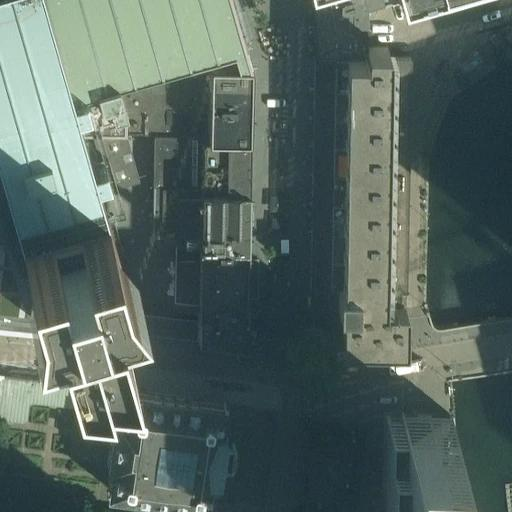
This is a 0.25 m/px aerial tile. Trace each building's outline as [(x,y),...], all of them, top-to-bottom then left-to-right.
[(49,13),(45,0),(0,0),(0,326),(52,332),(59,333),(47,293),(22,300),(26,262),(18,235),(105,207),(101,192),(117,186),(109,156),(92,161),(85,137),(82,128),(49,13)] [(45,0),(49,13),(82,128),(125,132),(125,109),(117,79),(188,59),(250,60),(233,0),(45,0)] [(390,0),(313,0),(316,24),(348,25),(368,25),(368,6),(390,0)] [(441,0),(402,0),(405,10),(441,0)] [(367,57),(367,47),(367,32),(368,25),(348,25),(316,24),(315,56),(367,57)] [(407,290),(409,174),(411,58),(388,57),(388,47),(367,47),(367,57),(315,56),(314,113),(315,113),(315,115),(312,316),(314,316),(314,325),(342,325),(342,341),(404,342),(405,304),(400,304),(400,289),(407,290)] [(117,79),(125,109),(144,109),(144,133),(154,133),(177,133),(249,135),(251,60),(250,60),(188,59),(117,79)] [(144,109),(125,109),(125,132),(144,133),(144,109)] [(248,186),(249,137),(249,135),(177,133),(154,133),(153,184),(248,186)] [(247,243),(248,188),(248,186),(153,184),(152,233),(175,234),(175,242),(247,243)] [(22,300),(47,293),(59,333),(128,339),(131,335),(134,330),(136,327),(137,325),(138,322),(132,301),(123,269),(137,265),(115,240),(105,207),(18,235),(26,262),(22,300)] [(247,243),(175,242),(174,299),(198,302),(198,310),(246,311),(246,302),(247,302),(247,300),(246,300),(247,253),(247,251),(247,243)] [(138,301),(132,301),(138,322),(137,325),(136,327),(134,330),(198,338),(198,334),(198,328),(198,317),(141,311),(138,301)] [(246,311),(198,310),(198,317),(198,328),(198,334),(245,340),(246,327),(246,311)] [(128,339),(59,333),(52,332),(52,335),(52,338),(53,340),(54,342),(57,346),(62,349),(67,351),(73,353),(80,353),(88,353),(96,353),(104,351),(109,350),(114,348),(121,344),(124,342),(127,340),(128,339)] [(0,373),(0,418),(24,422),(27,419),(29,404),(32,402),(66,406),(80,408),(98,410),(101,408),(110,401),(122,403),(124,390),(86,385),(86,384),(82,384),(45,379),(40,378),(40,379),(3,374),(3,373),(0,373)] [(124,390),(122,403),(120,413),(116,412),(114,423),(108,465),(112,465),(109,489),(211,504),(212,502),(212,501),(216,477),(218,478),(225,431),(223,431),(226,407),(226,405),(226,404),(124,389),(124,390)] [(460,511),(458,477),(450,477),(449,477),(443,418),(395,417),(395,416),(392,416),(392,417),(377,417),(376,457),(374,458),(373,459),(372,459),(372,460),(372,461),(371,462),(372,463),(372,464),(373,465),(373,466),(374,466),(376,467),(375,511),(460,511)]
